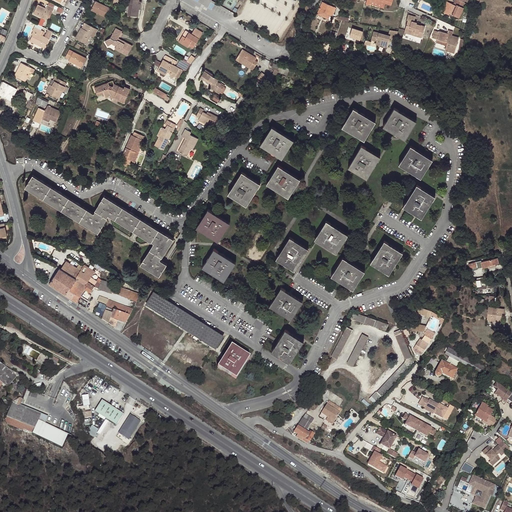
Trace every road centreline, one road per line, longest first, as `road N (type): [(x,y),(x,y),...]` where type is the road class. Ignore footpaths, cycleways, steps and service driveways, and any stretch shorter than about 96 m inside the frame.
road 1 (secondary): [(0,295),(286,482)]
road 2 (residential): [(429,246),(448,199),(453,157),(445,130),(387,95),(309,109)]
road 3 (tertiary): [(23,272),(225,414)]
road 4 (residential): [(240,424),(265,423),(338,455),(385,489),(440,509)]
road 5 (residential): [(179,221),(110,185),(78,194),(35,167),(4,172)]
road 6 (residential): [(187,0),(277,54),(313,0)]
road 7 (tertiary): [(240,424),(371,511)]
